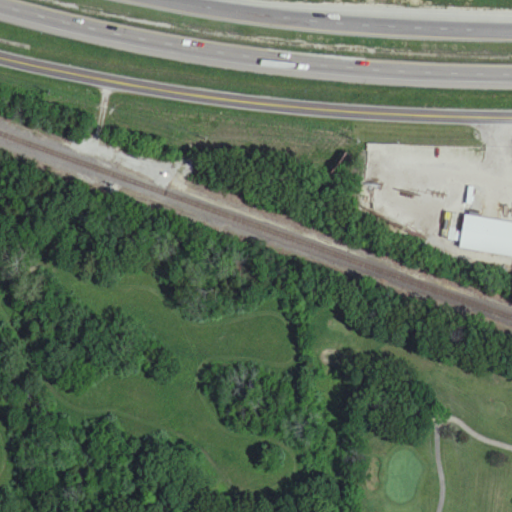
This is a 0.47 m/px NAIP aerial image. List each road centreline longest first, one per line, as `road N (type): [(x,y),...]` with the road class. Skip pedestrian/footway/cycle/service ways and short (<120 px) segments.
road 1 (motorway): [(0,6),(278,62),(511,77)]
road 2 (tertiary): [(511,117),(207,94),(0,52)]
road 3 (motorway): [(511,26),(282,17),(182,0)]
